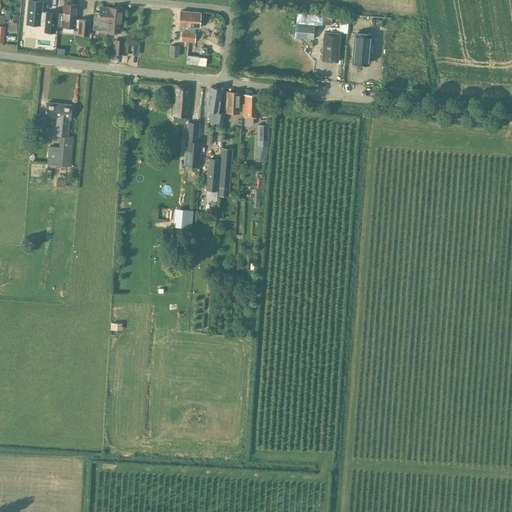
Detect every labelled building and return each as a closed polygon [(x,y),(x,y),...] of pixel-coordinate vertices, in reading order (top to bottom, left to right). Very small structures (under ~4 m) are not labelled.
[(28,24),(40,25),(42,2),(29,1),(28,6),(22,5),(20,28),(27,28),(28,24)] [(91,20),(79,19),(79,20),(75,20),(77,5),(64,4),(63,15),(58,15),(57,26),(78,28),(77,35),(90,36),(91,20)] [(94,12),(93,30),(98,30),(99,24),(99,23),(107,24),(107,31),(120,32),(122,9),(121,9),(121,7),(117,7),(116,8),(109,7),(109,8),(100,7),(100,13),(94,12)] [(181,42),(188,42),(191,12),(181,11),(179,26),(184,26),(183,32),(181,32),(181,42)] [(191,12),(188,42),(195,43),(196,33),(194,33),(195,27),(199,28),(201,13),(191,12)] [(314,25),(296,24),(296,26),(295,26),(294,38),(305,39),(313,40),(314,25)] [(340,65),(343,36),(324,34),(322,63),(340,65)] [(355,34),(352,67),(370,69),(373,36),(355,34)] [(124,40),(115,40),(113,54),(122,55),(124,40)] [(179,46),(170,45),(169,56),(179,57),(179,46)] [(199,56),(188,55),(187,64),(198,65),(199,56)] [(191,86),(173,85),(171,115),(189,116),(191,86)] [(206,110),(206,111),(210,111),(208,122),(222,124),(224,113),(219,113),(222,90),(223,89),(210,88),(206,110)] [(240,93),(227,92),(226,112),(239,113),(240,93)] [(252,118),(260,118),(261,95),(243,95),(242,118),(244,118),(244,125),(250,125),(252,124),(252,118)] [(46,116),(56,117),(54,136),(68,137),(69,119),(71,105),(47,102),(46,116)] [(199,123),(187,122),(184,166),(200,167),(202,142),(198,142),(199,123)] [(255,153),(266,156),(268,146),(268,127),(268,125),(267,125),(257,125),(257,145),(255,153)] [(49,147),(47,164),(70,166),(72,149),(59,148),(49,147)] [(219,186),(219,187),(229,188),(232,148),(222,148),(221,168),(219,186)] [(219,159),(209,159),(206,191),(217,192),(219,159)] [(191,228),(192,223),(193,210),(179,209),(178,227),(191,228)]
